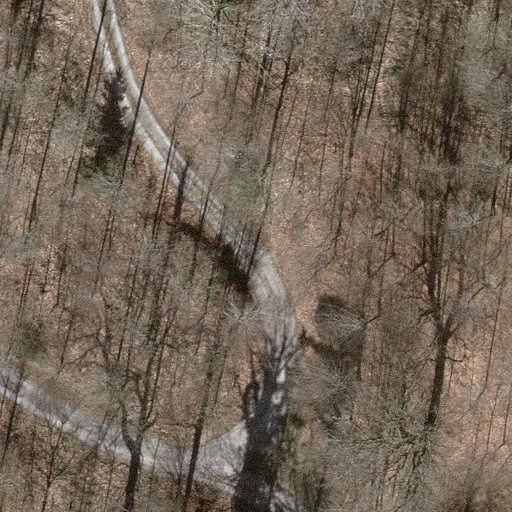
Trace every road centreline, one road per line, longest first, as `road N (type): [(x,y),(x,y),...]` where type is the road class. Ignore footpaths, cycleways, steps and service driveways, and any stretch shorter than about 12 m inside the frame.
road 1 (track): [(269,491),(280,376),(269,280),(159,145),(102,0)]
road 2 (track): [(0,365),(68,416),(269,491),(289,511)]
